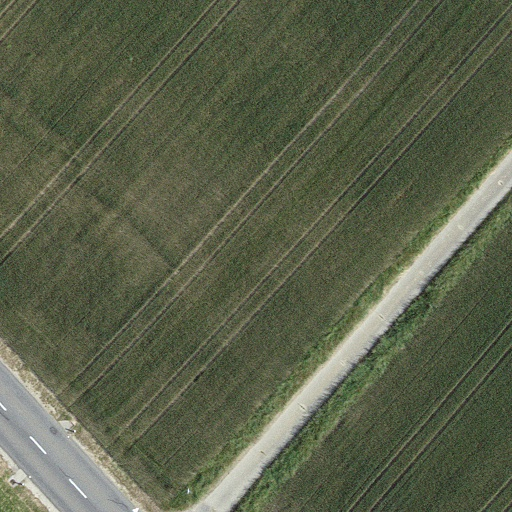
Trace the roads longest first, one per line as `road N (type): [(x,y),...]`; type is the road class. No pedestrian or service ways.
road 1 (track): [(214,511),(511,171)]
road 2 (tertiary): [(0,399),(103,511)]
